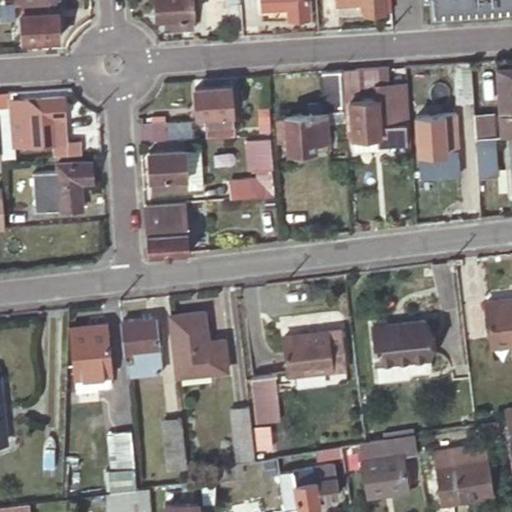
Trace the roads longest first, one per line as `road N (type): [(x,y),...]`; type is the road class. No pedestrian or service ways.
road 1 (residential): [(114,63),(511,36)]
road 2 (tertiary): [(511,233),(128,278)]
road 3 (residential): [(114,63),(128,278)]
road 4 (tertiary): [(128,278),(0,293)]
